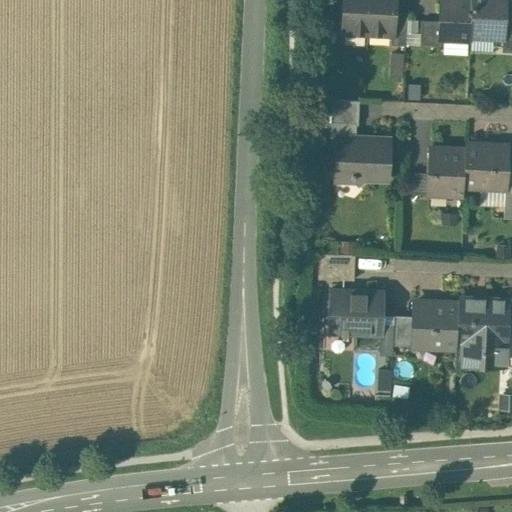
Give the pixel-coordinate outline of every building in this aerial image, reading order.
[(393,0),(342,0),(341,31),(390,34),(391,34),(393,12),(393,0)] [(439,0),(439,20),(438,37),(440,37),(469,39),(469,35),(470,0),(439,0)] [(503,0),(470,0),(469,35),(502,37),(503,11),(503,0)] [(511,11),(503,11),(502,37),(511,37),(511,11)] [(405,13),(393,12),(391,34),(390,34),(390,44),(404,45),(405,13)] [(439,20),(420,19),(419,44),(439,45),(440,37),(438,37),(439,20)] [(388,137),(354,136),(355,123),(357,123),(358,100),(331,98),(329,136),(336,136),(334,181),(337,181),(337,171),(349,172),(348,176),(349,176),(357,185),(365,178),(386,179),(388,137)] [(506,144),(464,142),(463,148),(462,185),(503,187),(504,187),(505,171),(506,144)] [(463,148),(429,147),(427,192),(461,193),(462,185),(463,148)] [(511,171),(505,171),(504,187),(503,187),(502,216),(511,216),(511,171)] [(353,254),(317,252),(316,278),(352,279),(353,254)] [(380,291),(334,289),(333,331),(341,331),(340,335),(345,335),(345,331),(379,333),(380,291)] [(507,298),(457,296),(457,302),(455,339),(461,339),(460,351),(480,351),(480,354),(503,355),(504,340),(505,340),(505,332),(507,298)] [(457,302),(413,300),(412,315),(411,344),(455,346),(455,339),(457,302)] [(412,315),(392,314),(391,343),(411,344),(412,315)] [(511,332),(505,332),(505,340),(504,340),(503,355),(503,364),(511,363),(511,332)]
